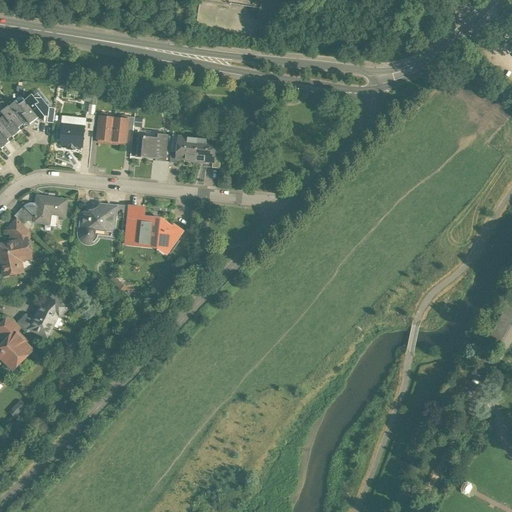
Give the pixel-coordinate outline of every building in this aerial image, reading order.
[(261,0),(199,0),(195,29),(259,39),(263,14),(260,14),(261,0)] [(37,102),(32,95),(24,101),(38,118),(40,120),(44,120),(44,117),(47,117),(48,117),(49,108),(41,98),(37,102)] [(38,118),(24,101),(19,105),(16,101),(9,107),(25,127),(26,128),(38,118)] [(8,106),(1,112),(4,116),(0,119),(0,121),(13,137),(25,127),(9,107),(8,106)] [(55,109),(49,108),(48,117),(47,117),(47,123),(53,124),(55,109)] [(94,116),(86,115),(85,127),(85,131),(93,131),(93,127),(94,116)] [(101,117),(100,117),(99,128),(98,140),(104,140),(104,143),(111,144),(114,118),(106,117),(106,118),(101,117)] [(122,119),(114,118),(111,144),(119,145),(119,142),(126,143),(127,130),(128,121),(127,120),(122,120),(122,119)] [(0,121),(0,147),(1,149),(14,139),(0,121)] [(85,127),(62,125),(60,145),(83,147),(85,131),(85,127)] [(160,139),(144,137),(142,158),(158,160),(159,160),(161,143),(167,144),(168,136),(161,135),(160,139)] [(197,140),(179,138),(177,152),(177,159),(195,161),(197,140)] [(215,142),(197,140),(195,161),(212,163),(213,163),(214,156),(215,142)] [(222,142),(215,142),(214,156),(221,156),(222,142)] [(167,144),(161,143),(159,160),(158,160),(158,162),(165,163),(167,144)] [(221,156),(214,156),(213,163),(212,163),(212,168),(219,169),(221,156)] [(67,201),(38,197),(36,205),(34,222),(34,223),(47,224),(48,214),(65,217),(67,201)] [(36,205),(32,204),(26,206),(24,208),(32,216),(27,221),(34,222),(36,205)] [(116,208),(100,206),(99,214),(91,213),(91,215),(85,215),(83,215),(82,217),(81,224),(84,224),(83,234),(82,236),(84,239),(86,241),(88,242),(91,241),(93,240),(95,238),(96,235),(104,236),(105,231),(110,232),(112,217),(115,217),(116,208)] [(124,206),(116,206),(116,208),(115,217),(115,220),(122,220),(124,206)] [(131,207),(124,206),(122,220),(128,221),(130,208),(131,207)] [(23,207),(15,217),(17,220),(23,225),(27,221),(32,216),(24,208),(23,207)] [(172,230),(161,221),(152,219),(143,218),(144,209),(130,208),(128,221),(125,244),(151,247),(152,242),(159,243),(172,253),(179,242),(177,240),(182,233),(174,227),(172,230)] [(23,225),(17,220),(6,231),(12,236),(13,243),(27,240),(33,234),(23,225)] [(13,243),(0,245),(0,255),(4,276),(20,273),(19,267),(20,267),(20,265),(19,265),(17,259),(23,258),(23,261),(31,259),(27,240),(13,243)] [(56,291),(42,306),(35,318),(36,319),(30,329),(31,330),(38,333),(40,333),(41,331),(48,335),(57,317),(58,317),(68,307),(69,305),(56,291)] [(511,299),(490,340),(498,344),(511,318),(511,299)] [(26,314),(17,324),(20,328),(27,334),(31,330),(30,329),(36,319),(35,318),(26,314)] [(12,319),(8,319),(0,326),(0,331),(8,340),(16,331),(16,332),(20,328),(17,324),(12,319)] [(8,340),(0,347),(0,359),(1,358),(10,367),(23,355),(26,358),(32,351),(25,344),(27,342),(16,332),(16,331),(8,340)]
